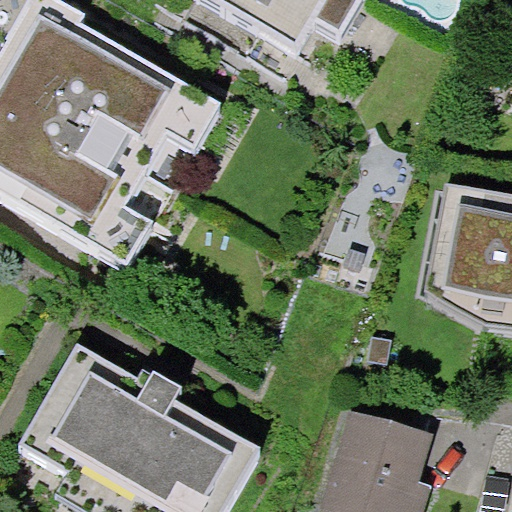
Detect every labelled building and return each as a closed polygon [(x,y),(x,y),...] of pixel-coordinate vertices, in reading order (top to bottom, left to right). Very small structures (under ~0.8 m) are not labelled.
[(32,0),(5,0),(0,10),(0,213),(125,283),(224,106),(32,0)] [(358,0),(133,0),(305,95),(358,0)] [(511,200),(419,181),(397,297),(453,340),(511,347),(511,200)] [(17,460),(106,511),(231,511),(260,462),(77,356),(17,460)] [(423,447),(341,426),(318,511),(421,511),(425,499),(411,495),(423,447)]
